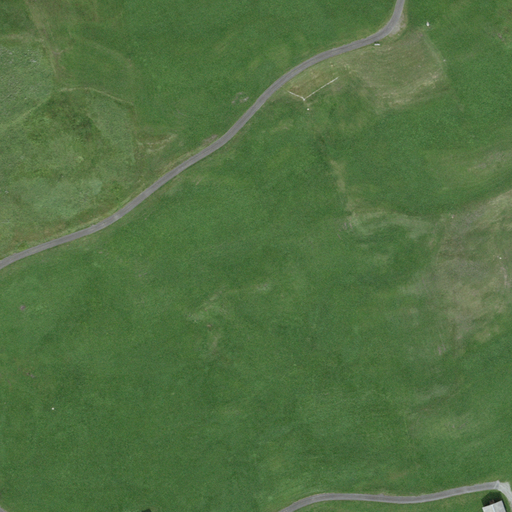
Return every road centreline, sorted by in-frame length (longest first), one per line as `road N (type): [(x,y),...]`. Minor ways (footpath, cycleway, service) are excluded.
road 1 (track): [(0,266),(102,225),(216,145),(284,79),(379,35),(402,0)]
road 2 (track): [(511,500),(491,485),(400,500),(317,498),(285,511)]
